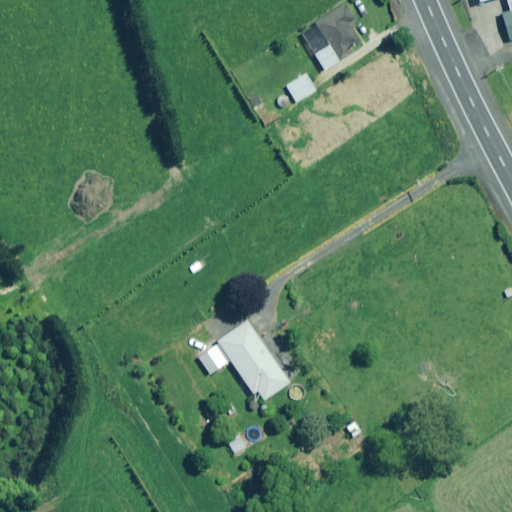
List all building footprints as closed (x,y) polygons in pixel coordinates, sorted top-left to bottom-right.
[(511,7),(511,0),(487,0),(489,9),(511,3),(511,7)] [(353,17),(345,5),(314,26),(327,46),(314,55),(324,72),(351,55),(348,50),(364,40),(350,19),(353,17)] [(314,93),(305,76),(286,87),(295,104),(314,93)] [(287,96),(277,98),(278,109),(288,108),(287,96)] [(288,384),(246,322),(196,357),(209,375),(229,362),(252,394),(256,391),(263,401),(288,384)]
